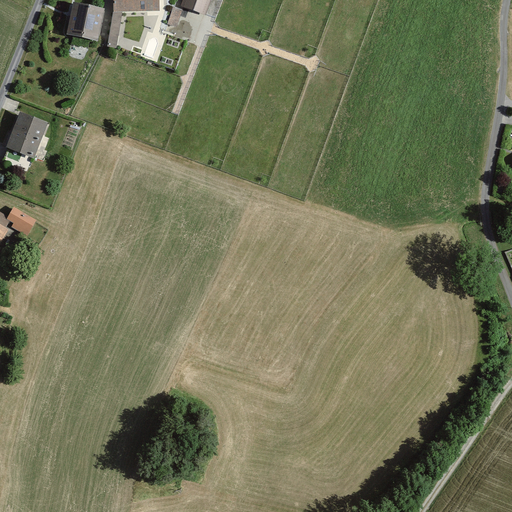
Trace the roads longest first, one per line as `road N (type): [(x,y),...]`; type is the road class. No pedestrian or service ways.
road 1 (tertiary): [(507,0),(484,228),(511,299)]
road 2 (track): [(511,381),(420,511)]
